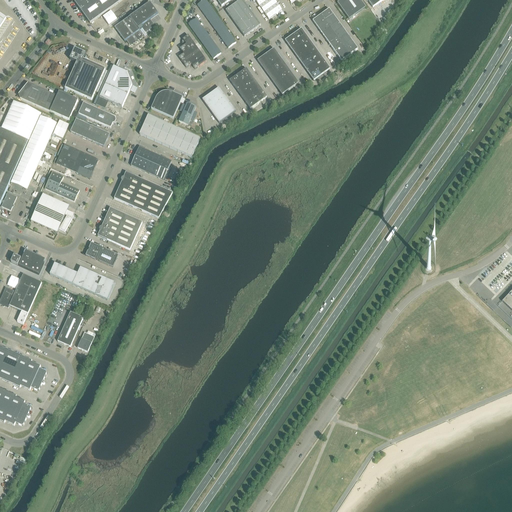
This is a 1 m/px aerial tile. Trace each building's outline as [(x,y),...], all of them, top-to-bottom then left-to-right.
[(72,0),(90,24),(91,24),(103,15),(103,16),(105,15),(105,16),(103,17),(109,26),(117,20),(111,12),(107,14),(110,11),(109,10),(123,0),(72,0)] [(204,14),(228,49),(236,43),(205,0),(197,6),(203,14),(204,14)] [(242,0),(241,0),(234,5),(238,11),(246,5),(242,0)] [(268,0),(259,7),(264,13),(277,4),(274,0),(268,0)] [(366,8),(359,0),(342,0),(337,4),(349,20),(366,8)] [(366,0),(373,8),(384,0),(366,0)] [(115,28),(125,42),(126,41),(129,45),(131,45),(142,38),(143,35),(153,28),(153,25),(150,20),(158,14),(150,3),(115,28)] [(277,4),(264,13),(269,20),(282,10),(277,4)] [(226,11),(229,17),(238,11),(234,5),(226,11)] [(238,11),(241,16),(250,10),(246,5),(238,11)] [(241,16),(245,21),(253,15),(250,10),(241,16)] [(313,21),(341,62),(358,50),(329,10),(313,21)] [(229,17),(233,22),(241,16),(238,11),(229,17)] [(245,21),(249,26),(257,20),(253,15),(245,21)] [(233,22),(237,27),(245,21),(241,16),(233,22)] [(189,25),(213,60),(221,54),(196,19),(189,25)] [(257,20),(249,26),(253,31),(261,25),(257,20)] [(237,27),(241,32),(249,26),(245,21),(237,27)] [(249,26),(241,32),(244,37),(253,31),(249,26)] [(285,41),(314,81),(330,70),(301,29),(285,41)] [(195,70),(207,62),(188,36),(183,40),(182,42),(182,43),(182,46),(183,47),(180,49),(184,54),(179,58),(186,68),(191,65),(195,70)] [(257,61),(266,73),(282,95),(299,84),(274,49),(257,61)] [(83,60),(86,55),(75,50),(70,60),(77,63),(79,58),(83,60)] [(65,89),(92,101),(105,70),(83,60),(79,58),(77,63),(65,89)] [(99,98),(96,106),(105,110),(108,102),(122,108),(132,86),(127,73),(113,67),(99,98)] [(230,81),(250,110),(267,98),(246,69),(230,81)] [(20,99),(51,113),(69,121),(78,101),(59,93),(57,97),(28,84),(19,95),(20,99)] [(219,89),(202,101),(219,124),(236,112),(219,89)] [(156,101),(155,101),(155,100),(151,109),(173,119),(183,98),(172,93),(172,94),(166,93),(165,94),(160,96),(159,95),(156,101)] [(115,119),(116,118),(83,104),(79,115),(111,129),(113,125),(115,124),(116,121),(115,119)] [(179,122),(188,126),(196,108),(187,104),(179,122)] [(200,139),(148,116),(140,135),(192,158),(200,139)] [(70,133),(104,148),(110,135),(76,120),(70,133)] [(0,131),(0,205),(28,142),(1,130),(0,131)] [(90,180),(96,167),(99,161),(65,146),(56,165),(90,180)] [(166,158),(162,157),(162,158),(144,150),(145,149),(139,146),(136,152),(137,152),(131,166),(163,181),(172,162),(165,159),(166,158)] [(80,192),(62,184),(64,178),(53,173),(45,190),(75,203),(80,192)] [(114,199),(159,219),(173,194),(126,173),(124,178),(123,178),(122,182),(114,199)] [(17,198),(8,193),(1,207),(11,212),(17,198)] [(45,208),(52,211),(58,214),(65,217),(65,216),(67,217),(60,230),(65,233),(72,220),(74,217),(75,215),(67,212),(69,207),(43,195),(38,205),(45,208)] [(38,226),(39,224),(38,224),(45,208),(38,205),(31,221),(31,222),(31,223),(32,221),(36,223),(35,224),(38,226)] [(44,228),(45,227),(48,219),(52,211),(45,208),(38,224),(39,224),(42,226),(42,227),(44,228)] [(100,232),(98,237),(130,251),(143,223),(110,209),(102,227),(101,228),(100,231),(100,232)] [(51,231),(52,230),(51,230),(58,214),(52,211),(48,219),(45,227),(49,229),(48,230),(51,231)] [(51,230),(52,230),(55,232),(55,233),(58,234),(59,232),(58,232),(65,217),(58,214),(51,230)] [(152,228),(144,224),(132,252),(140,256),(152,228)] [(86,256),(113,268),(119,256),(91,244),(86,256)] [(19,266),(39,275),(45,261),(29,253),(25,252),(24,255),(19,266)] [(21,259),(14,256),(11,263),(18,266),(21,259)] [(81,268),(78,275),(55,264),(50,275),(108,301),(116,284),(81,268)] [(6,288),(0,301),(0,305),(8,309),(10,306),(22,312),(17,322),(23,325),(28,315),(42,283),(23,275),(15,293),(6,288)] [(511,310),(511,291),(502,302),(511,310)] [(58,342),(70,348),(83,319),(71,313),(58,342)] [(78,349),(88,353),(95,338),(85,333),(78,349)] [(0,379),(4,381),(20,388),(21,387),(30,391),(31,389),(37,391),(39,390),(42,384),(43,385),(44,385),(45,384),(45,383),(44,383),(43,382),(47,374),(46,372),(40,369),(41,367),(32,363),(32,361),(0,347),(0,379)] [(0,421),(5,423),(5,422),(14,426),(15,424),(22,426),(24,426),(26,419),(28,420),(29,420),(29,419),(29,418),(27,417),(31,409),(30,407),(24,404),(25,402),(16,398),(17,396),(0,388),(0,421)]
